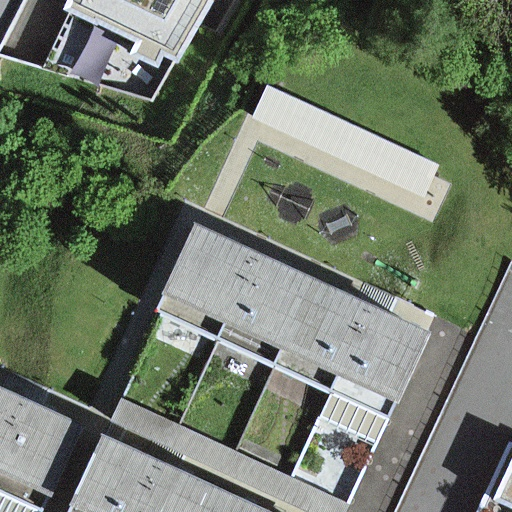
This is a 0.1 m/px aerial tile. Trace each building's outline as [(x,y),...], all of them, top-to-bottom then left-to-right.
[(27,0),(14,47),(188,96),(215,0),(27,0)] [(461,158),(284,77),(266,116),(443,197),(461,158)] [(279,239),(226,215),(183,309),(236,333),(279,239)] [(339,266),(279,239),(236,333),(296,360),(339,266)] [(396,292),(339,266),(296,360),(354,386),(396,292)] [(396,292),(354,386),(409,411),(452,317),(396,292)] [(49,391),(0,367),(0,470),(8,474),(49,391)] [(106,419),(49,391),(8,474),(65,502),(106,419)] [(159,511),(185,454),(132,430),(94,511),(159,511)] [(231,511),(245,482),(185,454),(159,511),(231,511)] [(511,511),(511,457),(486,511),(511,511)] [(300,511),(303,507),(245,482),(231,511),(300,511)]
